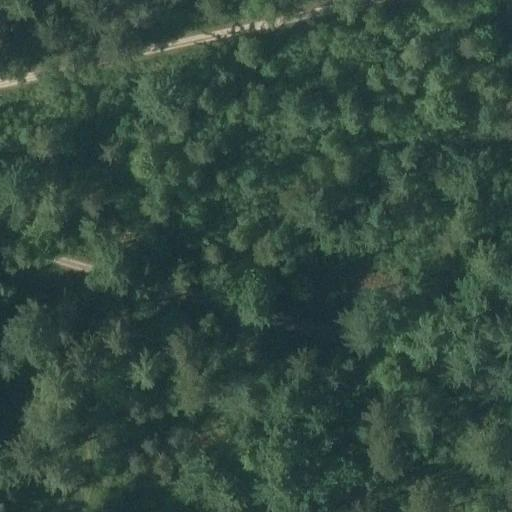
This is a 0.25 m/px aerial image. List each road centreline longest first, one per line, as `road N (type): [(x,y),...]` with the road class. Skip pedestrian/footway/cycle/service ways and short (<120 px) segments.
road 1 (track): [(511,393),(0,241)]
road 2 (track): [(375,0),(0,83)]
road 3 (track): [(79,511),(91,270)]
